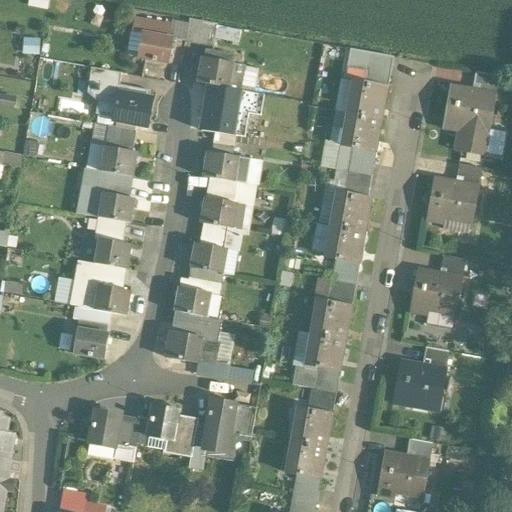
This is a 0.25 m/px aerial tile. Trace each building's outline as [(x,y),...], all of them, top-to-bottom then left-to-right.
[(134,21),(131,34),(142,35),(168,40),(170,28),(134,21)] [(212,51),(216,26),(190,22),(189,27),(185,47),(212,51)] [(172,44),(185,47),(189,27),(171,23),(170,28),(168,40),(172,41),(172,44)] [(168,40),(142,35),(137,60),(168,65),(172,44),(172,41),(168,40)] [(393,59),(350,51),(348,64),(390,72),(393,59)] [(232,66),(233,59),(206,54),(205,61),(232,66)] [(205,61),(201,61),(196,84),(209,87),(227,90),(232,66),(205,61)] [(390,72),(348,64),(345,81),(341,81),(335,113),(346,115),(381,122),(390,72)] [(121,75),(92,70),(90,84),(99,85),(118,89),(119,87),(121,75)] [(496,78),(473,74),(471,88),(478,89),(477,94),(492,97),(496,78)] [(119,96),(149,102),(150,93),(119,87),(118,89),(99,85),(99,89),(90,88),(88,95),(95,102),(117,107),(119,96)] [(227,90),(209,87),(201,132),(231,137),(239,92),(227,90)] [(477,94),(448,89),(441,130),(457,133),(453,153),(482,158),(483,155),(496,157),(498,156),(500,146),(498,144),(500,135),(487,132),(493,97),(492,97),(477,94)] [(149,102),(119,96),(117,107),(115,120),(144,126),(149,102)] [(381,122),(346,115),(340,148),(351,150),(373,153),(381,122)] [(132,145),(113,142),(111,150),(106,149),(101,172),(131,177),(133,165),(134,164),(136,154),(131,153),(132,145)] [(373,153),(351,150),(347,174),(370,178),(375,154),(373,153)] [(0,152),(0,179),(2,180),(8,154),(0,152)] [(237,160),(206,155),(205,166),(205,167),(203,179),(233,184),(237,160)] [(479,170),(456,166),(453,185),(476,188),(479,170)] [(370,178),(347,174),(342,196),(366,200),(370,178)] [(453,185),(431,181),(424,222),(442,225),(443,217),(470,222),(476,189),(453,185)] [(125,191),(107,188),(106,196),(102,196),(98,220),(128,225),(130,211),(132,211),(134,201),(124,199),(125,191)] [(342,196),(336,195),(330,227),(363,233),(369,201),(366,200),(342,196)] [(235,207),(204,201),(202,212),(203,212),(201,225),(204,226),(229,230),(231,230),(235,207)] [(229,230),(204,226),(201,247),(224,252),(229,230)] [(363,233),(330,227),(323,259),(356,265),(363,233)] [(0,229),(0,245),(6,247),(9,232),(0,229)] [(231,230),(229,230),(224,252),(237,254),(240,233),(231,230)] [(121,237),(102,233),(100,242),(98,242),(94,266),(123,271),(126,257),(127,257),(129,247),(119,245),(121,237)] [(201,247),(194,246),(192,256),(193,257),(191,270),(220,276),(224,252),(201,247)] [(462,262),(440,258),(436,276),(459,280),(462,262)] [(94,266),(79,263),(78,269),(93,271),(90,287),(97,289),(98,288),(100,288),(102,280),(121,284),(123,284),(125,272),(123,271),(94,266)] [(121,284),(102,280),(100,288),(98,288),(97,289),(90,287),(93,271),(78,269),(70,308),(125,318),(125,316),(123,315),(126,303),(128,303),(130,293),(120,291),(121,284)] [(191,270),(189,270),(187,282),(218,288),(220,276),(191,270)] [(356,274),(334,270),(331,283),(354,287),(356,274)] [(436,276),(415,273),(408,314),(425,317),(426,309),(454,314),(460,281),(459,280),(436,276)] [(187,282),(179,281),(176,298),(177,301),(175,314),(204,320),(208,296),(216,298),(218,288),(187,282)] [(354,287),(331,283),(327,305),(348,309),(350,309),(354,287)] [(327,305),(316,303),(311,335),(343,341),(348,309),(327,305)] [(204,320),(175,314),(170,335),(200,341),(217,344),(221,323),(204,320)] [(102,328),(84,324),(82,332),(76,331),(72,356),(102,361),(107,337),(101,336),(102,328)] [(200,341),(170,335),(167,349),(168,351),(167,360),(196,365),(200,341)] [(343,341),(311,335),(305,368),(338,373),(343,341)] [(200,341),(196,365),(192,365),(191,376),(240,385),(242,372),(213,367),(217,344),(200,341)] [(446,354),(423,349),(420,368),(443,372),(446,354)] [(420,368),(399,364),(391,405),(409,409),(411,400),(438,405),(444,373),(443,372),(420,368)] [(337,382),(339,374),(305,368),(305,371),(295,370),(292,387),(312,391),(314,378),(337,382)] [(242,372),(240,385),(260,388),(262,376),(242,372)] [(337,382),(314,378),(312,391),(335,395),(337,382)] [(335,395),(312,391),(308,413),(329,417),(330,417),(335,395)] [(235,406),(211,402),(206,432),(230,437),(235,406)] [(256,410),(235,406),(230,437),(251,440),(256,410)] [(177,412),(153,408),(150,422),(147,438),(148,438),(166,442),(163,456),(168,457),(176,419),(177,412)] [(308,413),(297,411),(291,442),(323,448),(329,417),(308,413)] [(119,418),(95,414),(89,444),(90,444),(88,456),(132,464),(135,450),(126,448),(130,421),(119,419),(119,418)] [(1,416),(0,415),(0,459),(10,461),(14,437),(5,436),(8,421),(0,420),(1,416)] [(197,423),(176,419),(168,457),(190,461),(197,423)] [(150,422),(140,420),(140,423),(136,444),(147,446),(148,438),(147,438),(150,422)] [(140,423),(130,421),(126,448),(135,450),(136,444),(140,423)] [(206,432),(203,452),(227,456),(230,437),(206,432)] [(430,445),(407,441),(404,459),(426,463),(430,445)] [(323,448),(291,442),(286,476),(296,477),(318,481),(323,448)] [(189,471),(200,473),(203,452),(193,450),(189,471)] [(404,459),(382,455),(375,497),(392,500),(394,491),(422,496),(428,463),(426,463),(404,459)] [(0,459),(0,471),(8,474),(10,461),(0,459)] [(8,474),(0,471),(0,511),(4,492),(10,493),(13,492),(14,487),(11,483),(6,482),(8,474)] [(318,481),(296,477),(292,498),(315,502),(319,481),(318,481)] [(83,511),(87,496),(64,492),(60,511),(83,511)] [(313,511),(315,502),(292,498),(290,511),(313,511)]
